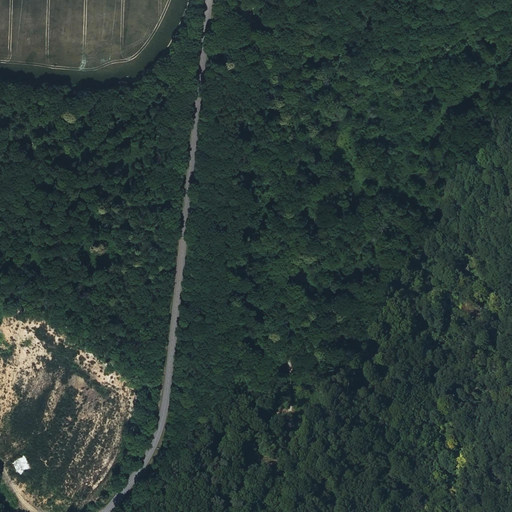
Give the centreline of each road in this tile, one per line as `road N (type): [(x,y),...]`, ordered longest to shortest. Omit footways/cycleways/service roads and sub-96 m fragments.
road 1 (secondary): [(208,0),(161,420),(104,511)]
road 2 (track): [(253,511),(288,431),(278,118),(264,0)]
road 3 (track): [(443,511),(449,493),(412,170),(431,121),(511,80)]
